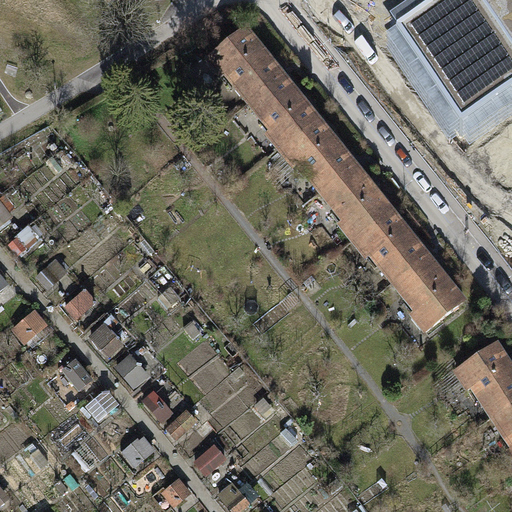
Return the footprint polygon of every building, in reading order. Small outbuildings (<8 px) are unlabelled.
[(511,0),(455,0),(396,40),(461,137),(511,101),(511,0)] [(248,103),(281,77),(242,30),(206,59),(221,78),(225,75),(248,103)] [(281,77),(248,103),(272,132),(268,135),(281,151),(317,122),(281,77)] [(317,122),(281,151),(294,168),(298,165),(321,193),(354,167),(317,122)] [(354,243),(389,213),(354,167),(321,193),(343,220),(339,224),(354,243)] [(0,201),(0,228),(13,219),(0,201)] [(392,284),(426,256),(389,213),(354,243),(367,258),(369,257),(392,284)] [(17,239),(7,246),(17,259),(27,252),(17,239)] [(426,256),(392,284),(417,314),(413,317),(426,333),(464,301),(426,256)] [(55,260),(41,273),(54,287),(68,274),(55,260)] [(0,273),(0,298),(12,287),(0,273)] [(86,291),(65,309),(79,324),(100,306),(86,291)] [(36,312),(15,331),(28,346),(49,327),(36,312)] [(104,328),(90,341),(108,361),(123,348),(104,328)] [(493,419),(511,405),(511,372),(495,347),(457,372),(469,390),(472,388),(493,419)] [(129,358),(114,371),(133,392),(147,379),(129,358)] [(76,361),(63,372),(81,394),(94,383),(76,361)] [(109,392),(86,411),(98,426),(121,407),(109,392)] [(154,394),(143,404),(161,425),(172,416),(154,394)] [(511,405),(493,419),(511,447),(511,451),(509,453),(511,458),(511,405)] [(188,410),(165,429),(177,444),(200,425),(188,410)] [(146,438),(123,456),(135,471),(158,453),(146,438)] [(216,447),(196,463),(208,477),(228,461),(216,447)] [(183,480),(164,496),(175,511),(195,495),(183,480)] [(0,485),(0,510),(12,501),(0,485)] [(231,487),(218,500),(228,511),(244,511),(250,507),(231,487)]
